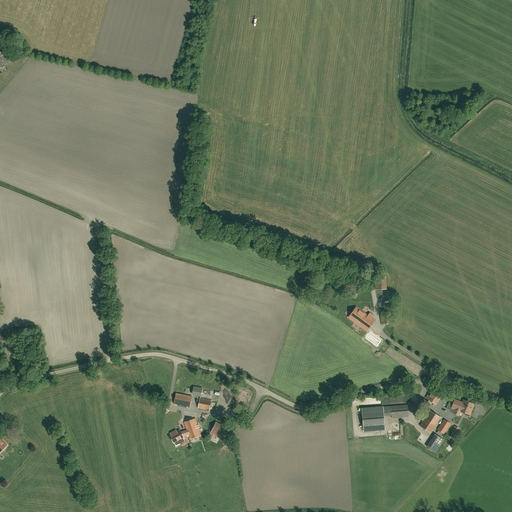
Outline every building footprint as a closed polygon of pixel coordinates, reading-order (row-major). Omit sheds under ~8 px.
[(0,66),(9,61),(2,51),(1,52),(0,49),(0,66)] [(374,290),(386,289),(386,277),(374,277),(374,290)] [(322,289),(325,283),(319,281),(316,287),(322,289)] [(356,296),(360,289),(353,286),(349,293),(356,296)] [(367,331),(374,320),(371,318),(373,316),(370,313),(368,316),(356,307),(349,317),(367,331)] [(392,323),(390,311),(379,313),(381,325),(392,323)] [(443,395),(439,392),(432,388),(426,398),(436,405),(443,395)] [(176,393),(174,403),(190,407),(192,397),(176,393)] [(200,398),(198,408),(209,410),(211,400),(200,398)] [(459,415),(460,411),(470,415),(474,404),(463,400),(462,403),(454,400),(451,408),(455,410),(453,413),(459,415)] [(408,405),(362,408),(363,431),(385,429),(384,416),(392,415),(392,418),(409,416),(408,405)] [(431,433),(441,418),(430,410),(420,426),(431,433)] [(179,443),(185,440),(183,436),(188,435),(190,439),(201,436),(195,418),(184,422),(187,430),(181,432),(180,430),(175,433),(174,431),(170,433),(171,435),(170,435),(174,443),(178,441),(179,443)] [(444,434),(450,424),(444,420),(438,430),(444,434)] [(223,441),(229,429),(216,422),(210,434),(223,441)] [(452,432),(450,437),(453,439),(455,434),(456,434),(459,428),(455,426),(452,432)] [(435,434),(427,447),(435,452),(444,440),(435,434)]
